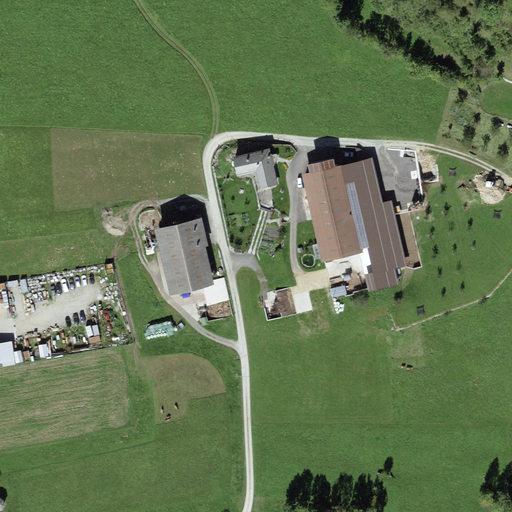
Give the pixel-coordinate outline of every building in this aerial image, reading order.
[(270,149),(233,157),(238,177),(255,172),(259,190),(279,186),(270,149)] [(382,202),(373,159),(341,166),(361,251),(368,249),(377,290),(400,285),(397,270),(407,268),(392,200),(382,202)] [(341,166),(302,175),(323,263),(362,254),(361,251),(341,166)] [(203,218),(154,230),(170,296),(215,285),(206,248),(209,248),(203,218)] [(289,288),(267,295),(274,320),(296,313),(289,288)] [(12,341),(0,343),(0,369),(16,367),(12,341)]
